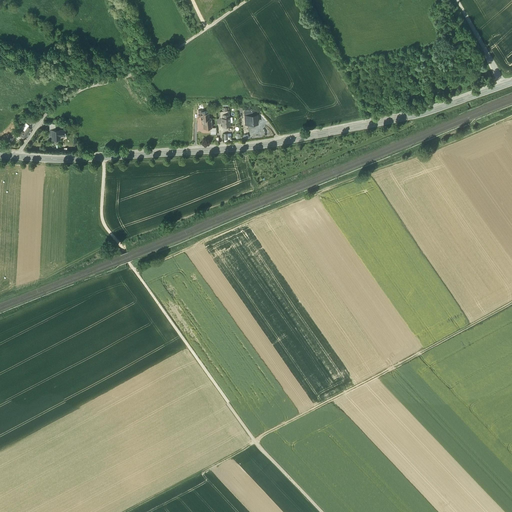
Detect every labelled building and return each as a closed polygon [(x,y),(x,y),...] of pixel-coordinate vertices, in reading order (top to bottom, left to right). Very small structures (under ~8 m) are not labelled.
[(202,112),(201,112),(201,117),(201,120),(203,119),(203,128),(212,127),(211,118),(208,119),(208,111),(202,112)] [(256,115),(248,116),(249,124),(257,124),(256,115)] [(24,133),(32,121),(29,119),(28,120),(25,118),(22,122),(25,124),(20,131),(24,133)] [(225,119),(221,119),(222,126),(230,126),(230,118),(225,119)] [(20,131),(18,135),(26,140),(29,135),(28,134),(35,123),(32,121),(24,133),(20,131)] [(55,130),(52,130),(52,135),(52,139),(60,139),(60,135),(60,130),(55,130)]
